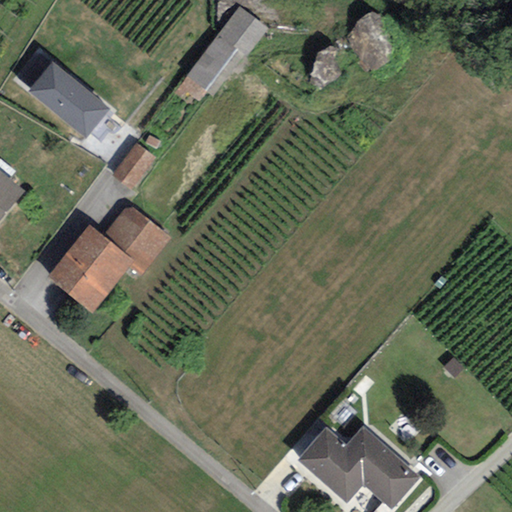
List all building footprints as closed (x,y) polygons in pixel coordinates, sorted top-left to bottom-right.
[(268,27),(239,7),(187,78),(211,92),(241,53),(246,57),(268,27)] [(400,32),(368,11),(347,44),(378,64),(400,32)] [(336,47),(315,52),(321,80),(343,75),(336,47)] [(110,110),(53,61),(27,91),(85,140),(110,110)] [(156,159),(137,144),(112,175),(132,190),(156,159)] [(0,220),(25,190),(0,170),(0,220)] [(143,275),(170,238),(128,206),(104,237),(134,261),(131,265),(143,275)] [(46,278),(91,314),(131,265),(134,261),(104,237),(89,225),(46,278)] [(326,428),(297,461),(346,505),(363,486),(391,511),(421,478),(363,427),(347,446),(326,428)]
